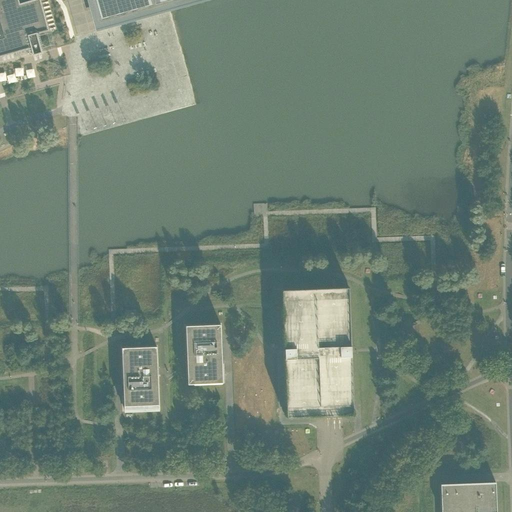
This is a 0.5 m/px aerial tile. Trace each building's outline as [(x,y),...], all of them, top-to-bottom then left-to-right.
[(0,0),(0,55),(30,48),(32,55),(42,53),(36,33),(48,30),(39,0),(33,0),(19,4),(18,0),(0,0)] [(94,0),(100,20),(170,0),(94,0)] [(281,289),(286,417),(326,416),(353,415),(348,287),(327,288),(297,289),(281,289)] [(223,383),(220,324),(185,326),(186,355),(185,355),(185,356),(190,355),(190,361),(185,361),(185,362),(187,362),(187,384),(223,383)] [(156,346),(121,347),(124,406),(159,404),(158,375),(157,369),(156,346)] [(496,511),(495,482),(440,484),(441,511),(496,511)]
